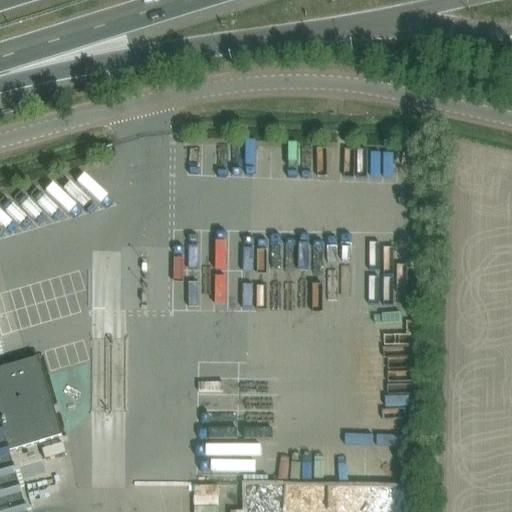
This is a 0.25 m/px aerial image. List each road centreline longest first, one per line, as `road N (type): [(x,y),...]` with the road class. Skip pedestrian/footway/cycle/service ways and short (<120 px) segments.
road 1 (unclassified): [(0,141),(97,113),(272,81),(357,85),(511,120)]
road 2 (motorway): [(0,71),(198,48)]
road 3 (motorway): [(0,57),(185,0)]
